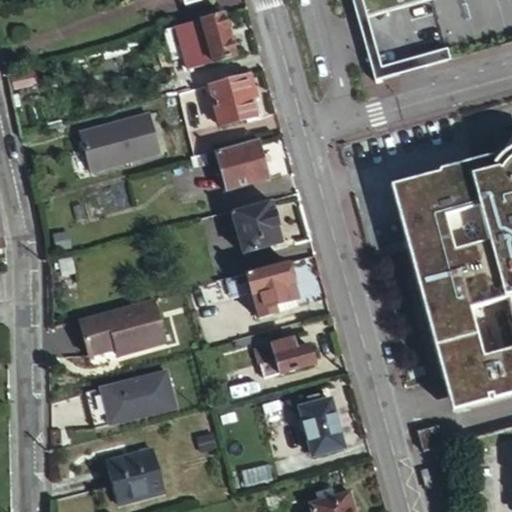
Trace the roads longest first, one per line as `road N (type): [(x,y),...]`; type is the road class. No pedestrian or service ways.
road 1 (tertiary): [(301,132),(410,511)]
road 2 (residential): [(0,139),(24,302),(30,511)]
road 3 (residential): [(301,132),(511,76)]
road 4 (tertiary): [(265,0),(301,132)]
